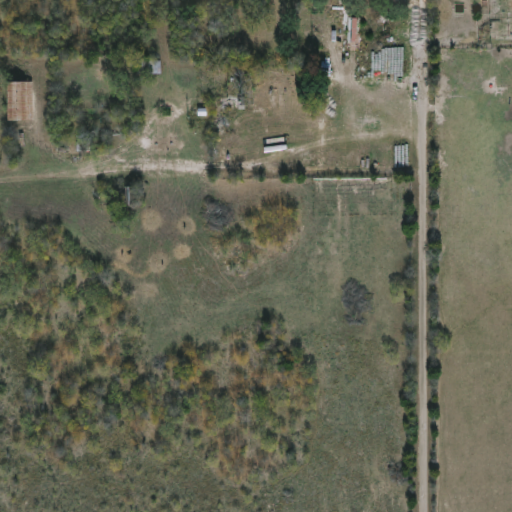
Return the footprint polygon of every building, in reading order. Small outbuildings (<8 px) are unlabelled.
[(327,0),(328,8),(347,8),(346,0),(327,0)] [(363,58),(322,56),(324,16),(365,17),(363,58)] [(138,74),(138,61),(160,61),(160,74),(138,74)] [(273,117),(273,106),(254,106),(255,78),(294,78),(293,117),(273,117)] [(33,122),(7,122),(7,83),(33,83),(33,122)]
